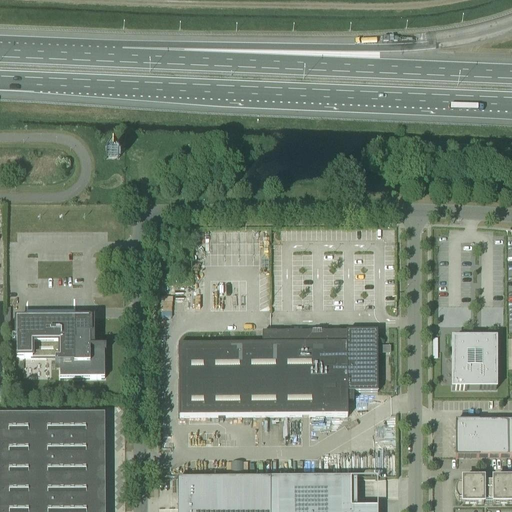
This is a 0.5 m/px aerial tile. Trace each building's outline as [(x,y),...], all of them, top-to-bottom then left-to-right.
[(59,360),(54,360),(54,365),(59,365),(59,380),(104,380),(104,353),(105,353),(105,349),(89,349),(89,336),(92,336),(92,321),(88,321),(88,323),(75,323),(75,321),(16,321),(16,339),(12,339),(12,344),(16,344),(16,359),(59,359),(59,360)] [(178,419),(347,418),(347,394),(377,394),(377,333),(262,333),(262,345),(178,346),(178,419)] [(453,377),(452,377),(452,391),(496,391),(496,341),(452,341),(452,365),(453,365),(453,377)] [(104,511),(104,417),(0,417),(0,511),(104,511)] [(470,459),(509,459),(509,423),(470,423),(470,422),(469,422),(469,423),(463,423),(463,422),(462,422),(462,423),(455,423),(455,429),(454,429),(454,430),(455,430),(455,452),(454,452),(454,453),(455,453),(455,459),(463,459),(464,459),(469,459),(470,459)] [(349,481),(355,481),(355,480),(269,481),(269,511),(376,511),(376,510),(350,510),(349,481)] [(462,484),(459,484),(458,484),(457,485),(457,486),(455,488),(455,490),(455,493),(455,495),(456,497),(457,500),(457,501),(458,501),(459,501),(462,501),(462,505),(468,505),(477,505),(483,505),(483,502),(493,502),(493,505),(499,504),(499,505),(508,505),(508,504),(511,504),(511,480),(493,481),(493,483),(483,483),(483,481),(462,481),(462,484)] [(177,511),(269,511),(269,481),(177,481),(177,511)]
